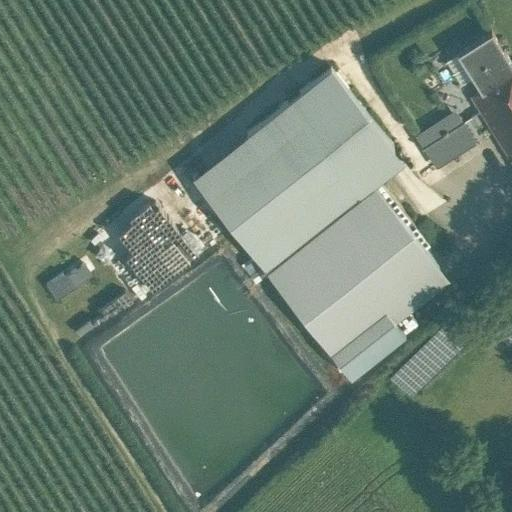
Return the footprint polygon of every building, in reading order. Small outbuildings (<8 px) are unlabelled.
[(511,60),(491,29),(457,50),(458,52),(446,59),(461,82),(473,75),(481,87),(471,94),(511,158),(511,60)] [(202,184),(351,372),(405,329),(385,303),(438,260),(437,259),(441,256),(378,176),(387,169),(362,138),(379,124),(331,63),(251,127),(260,137),(202,184)] [(427,125),(415,132),(432,158),(443,151),(427,125)] [(173,269),(206,248),(199,237),(166,259),(173,269)] [(63,271),(46,282),(57,297),(93,271),(85,260),(65,274),(63,271)] [(158,265),(122,289),(129,300),(166,277),(158,265)] [(84,333),(120,310),(113,298),(76,321),(84,333)] [(391,374),(413,395),(471,337),(449,315),(391,374)]
